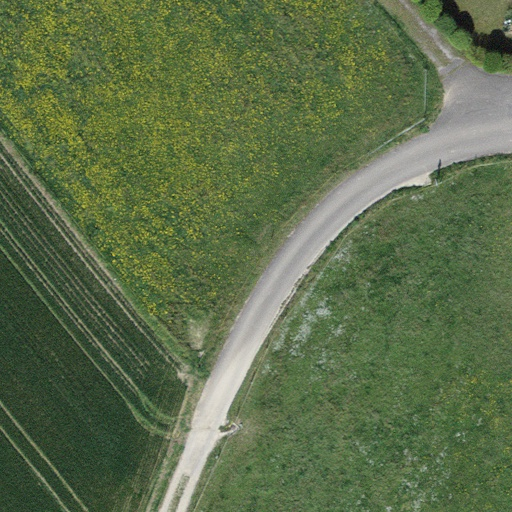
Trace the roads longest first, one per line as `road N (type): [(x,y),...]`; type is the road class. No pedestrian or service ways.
road 1 (track): [(511,109),(397,163),(308,243),(223,396),(173,511)]
road 2 (track): [(501,111),(408,0)]
